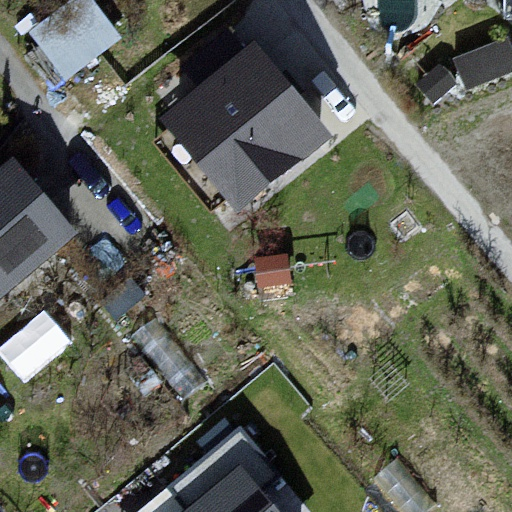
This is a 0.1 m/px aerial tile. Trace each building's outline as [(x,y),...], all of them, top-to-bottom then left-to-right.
[(120,39),(90,0),(72,0),(28,33),(63,81),(120,39)] [(511,40),(462,50),(467,80),(511,71),(511,40)] [(330,137),(255,44),(162,120),(237,212),(330,137)] [(0,319),(93,243),(28,169),(0,192),(0,319)] [(6,346),(27,371),(71,335),(51,310),(6,346)] [(278,511),(240,466),(184,511),(278,511)]
